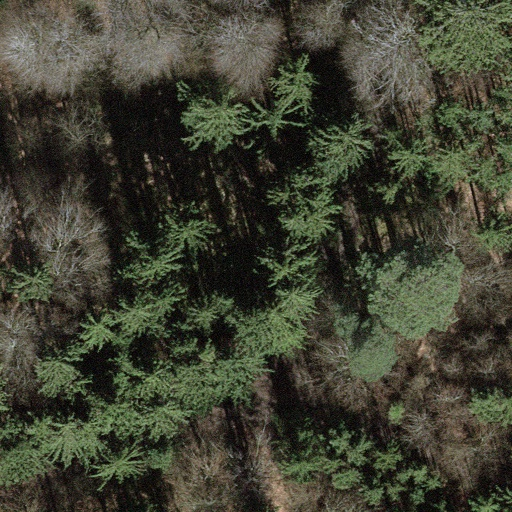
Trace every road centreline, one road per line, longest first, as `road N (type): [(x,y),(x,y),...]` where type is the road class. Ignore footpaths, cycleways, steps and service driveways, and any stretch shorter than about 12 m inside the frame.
road 1 (track): [(0,482),(269,397),(367,419),(511,474)]
road 2 (track): [(269,397),(333,253),(378,113),(367,0)]
